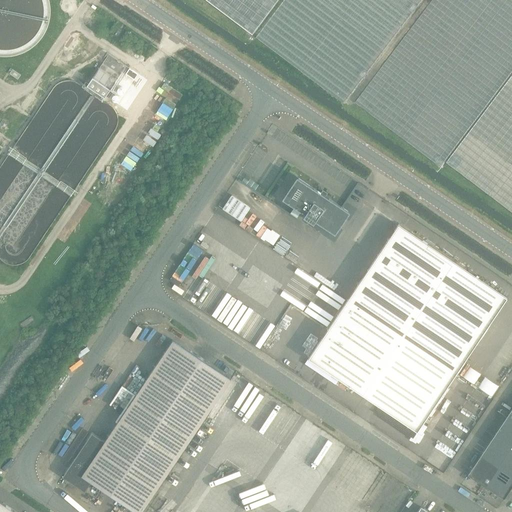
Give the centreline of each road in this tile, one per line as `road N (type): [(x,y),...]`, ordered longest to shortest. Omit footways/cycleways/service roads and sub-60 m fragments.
road 1 (unclassified): [(472,511),(142,289)]
road 2 (unclassified): [(511,252),(272,91)]
road 3 (unclassified): [(68,511),(17,478),(142,289)]
road 4 (unclassified): [(142,289),(272,91)]
road 5 (unclassified): [(272,91),(136,0)]
road 6 (unknown): [(445,494),(511,393)]
